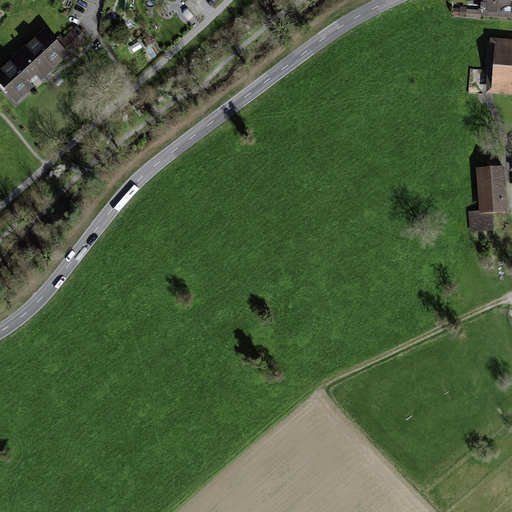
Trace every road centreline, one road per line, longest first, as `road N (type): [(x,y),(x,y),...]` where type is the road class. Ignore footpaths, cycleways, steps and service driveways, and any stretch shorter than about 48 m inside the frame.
road 1 (tertiary): [(391,0),(340,27),(140,176),(55,282),(0,330)]
road 2 (track): [(0,204),(233,0)]
road 3 (unknown): [(434,0),(453,33),(464,89),(470,237)]
